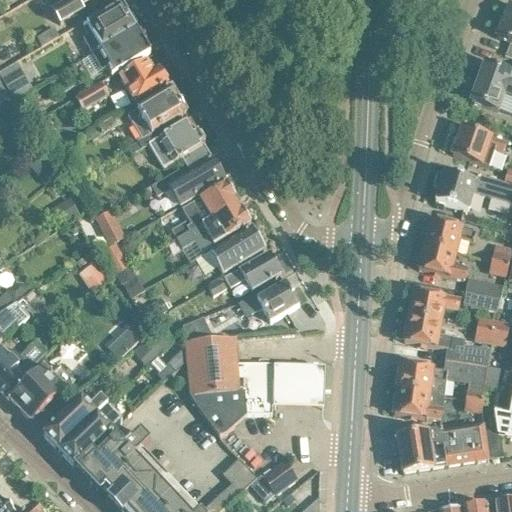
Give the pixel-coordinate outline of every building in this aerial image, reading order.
[(82,25),(101,14),(119,4),(116,0),(73,0),(74,2),(54,14),(61,26),(77,17),(82,25)] [(92,57),(135,32),(135,30),(136,26),(132,18),(127,18),(121,8),(82,30),(88,39),(83,42),(92,57)] [(504,58),(511,60),(511,10),(508,9),(495,39),(507,44),(506,45),(509,46),(504,58)] [(54,31),(36,41),(41,49),(59,39),(54,31)] [(111,79),(132,66),(149,56),(144,46),(146,41),(141,34),(136,33),(135,32),(92,57),(101,73),(106,70),(111,79)] [(153,74),(147,63),(119,80),(135,107),(168,87),(159,71),(153,74)] [(511,99),(511,86),(507,85),(510,77),(484,67),(471,104),(497,114),(503,96),(511,99)] [(83,114),(109,98),(101,85),(75,101),(83,114)] [(13,111),(0,89),(0,108),(5,116),(13,111)] [(178,104),(171,92),(128,118),(142,142),(153,136),(185,116),(184,114),(187,111),(181,102),(178,104)] [(93,143),(118,128),(113,120),(83,138),(86,143),(92,140),(93,143)] [(142,142),(128,151),(132,158),(149,148),(163,171),(181,161),(188,172),(193,169),(211,159),(203,147),(205,142),(200,135),(196,134),(189,123),(172,133),(157,143),(153,136),(142,142)] [(502,156),(505,147),(461,131),(452,158),(489,170),(495,154),(502,156)] [(195,173),(184,179),(179,173),(152,190),(158,200),(170,192),(180,210),(186,206),(207,193),(224,183),(212,162),(195,173)] [(47,169),(36,177),(45,188),(55,180),(47,169)] [(511,188),(507,187),(470,177),(451,171),(449,178),(438,174),(433,189),(439,191),(435,205),(468,214),(473,195),(511,205),(511,188)] [(176,243),(238,206),(227,186),(199,202),(183,213),(189,223),(171,233),(172,236),(165,240),(168,247),(176,242),(176,243)] [(202,254),(233,237),(250,226),(238,206),(176,243),(182,252),(196,244),(202,254)] [(430,224),(424,249),(458,257),(461,243),(469,245),(473,246),(475,235),(449,229),(430,224)] [(116,227),(101,235),(108,247),(123,240),(116,227)] [(69,230),(69,235),(73,238),(77,236),(78,231),(74,228),(69,230)] [(222,247),(209,255),(210,256),(218,271),(222,277),(235,269),(235,270),(248,262),(265,252),(252,230),(235,240),(222,247)] [(506,258),(508,251),(496,248),(494,255),(493,255),(490,265),(506,269),(509,259),(506,258)] [(424,249),(418,273),(438,278),(463,284),(466,275),(461,273),(454,272),(458,257),(424,249)] [(252,294),(280,278),(267,255),(224,281),(230,291),(245,282),(252,294)] [(504,278),(506,269),(490,265),(488,274),(504,278)] [(132,299),(144,292),(130,269),(119,276),(132,299)] [(500,303),(503,290),(468,282),(465,295),(500,303)] [(213,300),(226,292),(221,283),(208,291),(213,300)] [(299,309),(285,286),(257,303),(254,298),(237,307),(245,321),(261,312),(270,326),(299,309)] [(497,315),(500,303),(465,295),(462,307),(497,315)] [(457,314),(459,305),(413,296),(409,320),(440,326),(442,312),(457,314)] [(0,302),(0,317),(15,307),(6,297),(0,302)] [(31,298),(22,303),(32,319),(40,314),(31,298)] [(0,345),(3,343),(4,344),(17,332),(2,316),(0,317),(0,345)] [(409,320),(404,345),(424,349),(446,353),(444,364),(487,371),(490,354),(464,350),(465,343),(437,338),(440,326),(409,320)] [(493,337),(495,327),(479,324),(477,333),(493,337)] [(506,339),(508,329),(495,327),(493,337),(506,339)] [(133,331),(121,342),(131,353),(143,342),(133,331)] [(491,346),(493,337),(477,333),(476,343),(491,346)] [(504,349),(506,339),(493,337),(491,346),(504,349)] [(237,370),(237,368),(235,341),(215,343),(185,346),(191,399),(197,409),(218,437),(221,440),(226,437),(247,418),(272,418),(273,409),(273,366),(237,370)] [(40,363),(47,356),(36,344),(19,360),(12,353),(7,357),(2,351),(0,352),(0,393),(8,402),(16,396),(17,395),(27,386),(22,380),(40,363)] [(482,405),(487,371),(444,364),(443,374),(400,369),(397,393),(444,399),(446,384),(469,388),(467,403),(482,405)] [(325,369),(273,366),(273,409),(324,410),(325,369)] [(45,369),(27,386),(17,395),(16,396),(8,402),(40,436),(60,416),(51,407),(57,402),(59,402),(63,398),(63,396),(74,386),(60,371),(53,377),(45,369)] [(511,375),(505,374),(502,386),(511,387),(511,375)] [(440,425),(442,414),(444,399),(397,393),(394,418),(414,421),(440,425)] [(94,407),(86,399),(80,404),(80,403),(57,425),(43,439),(58,454),(106,409),(99,401),(94,407)] [(127,426),(137,417),(124,403),(114,412),(127,426)] [(481,415),(482,405),(467,403),(465,413),(481,415)] [(58,454),(74,469),(96,449),(110,435),(111,435),(116,429),(122,424),(106,409),(58,454)] [(511,410),(510,419),(495,417),(494,413),(481,415),(482,429),(485,443),(499,441),(498,438),(506,440),(511,441),(511,410)] [(482,429),(438,435),(411,439),(399,441),(397,441),(397,443),(399,443),(403,475),(402,475),(402,477),(404,476),(444,470),(446,470),(489,464),(486,450),(485,443),(482,429)] [(111,435),(75,470),(77,472),(87,483),(90,487),(94,484),(100,490),(96,493),(99,496),(105,491),(111,497),(105,503),(114,511),(183,511),(135,461),(150,447),(139,435),(125,449),(124,448),(113,436),(111,435)] [(223,478),(231,488),(240,497),(256,483),(239,464),(223,478)] [(275,499),(296,483),(284,465),(263,481),(275,499)] [(231,488),(226,492),(235,502),(240,497),(231,488)] [(226,492),(221,497),(230,507),(235,502),(226,492)] [(221,497),(215,502),(224,511),(230,507),(221,497)] [(305,511),(318,511),(319,501),(318,501),(305,511)] [(215,502),(210,506),(215,511),(223,511),(224,511),(215,502)] [(511,511),(511,502),(495,506),(495,511),(511,511)]
